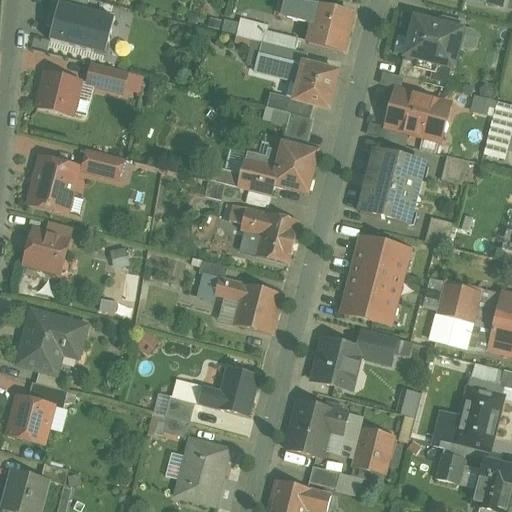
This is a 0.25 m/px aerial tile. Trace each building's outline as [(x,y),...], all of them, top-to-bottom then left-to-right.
[(355,15),(295,0),(285,0),(285,1),(292,2),(287,19),(315,26),(310,45),(345,54),(355,15)] [(488,0),(487,5),(503,9),(505,0),(488,0)] [(115,20),(59,5),(49,42),(106,57),(115,20)] [(444,25),(415,18),(405,58),(419,61),(420,57),(438,62),(437,66),(455,71),(466,31),(454,28),(456,23),(445,21),(444,25)] [(300,41),(266,32),(263,44),(297,52),(300,41)] [(304,65),(287,61),(283,79),(299,83),(304,65)] [(128,74),(93,65),(88,86),(123,95),(128,74)] [(339,73),(304,65),(299,83),(295,101),(295,102),(315,107),(330,111),(339,73)] [(78,82),(48,75),(39,110),(72,118),(77,100),(74,97),(78,82)] [(451,106),(397,92),(387,128),(442,142),(451,106)] [(315,107),(295,102),(295,101),(289,99),(285,113),(291,115),(311,120),(315,107)] [(511,106),(500,104),(497,115),(511,118),(511,106)] [(311,120),(291,115),(285,140),(308,146),(315,121),(311,120)] [(509,140),(492,135),(487,156),(504,160),(509,140)] [(320,154),(284,145),(278,169),(252,162),(250,169),(245,191),(272,198),(273,198),(275,187),(309,196),(320,154)] [(124,161),(89,152),(84,172),(119,181),(124,161)] [(355,220),(360,221),(373,154),(361,152),(356,181),(363,182),(355,220)] [(426,165),(378,153),(362,214),(410,226),(415,209),(409,208),(413,195),(418,196),(418,195),(413,194),(417,181),(422,183),(426,165)] [(470,164),(448,158),(442,182),(464,188),(470,164)] [(80,170),(42,160),(38,176),(36,178),(34,183),(36,186),(31,206),(65,215),(70,198),(73,196),(80,170)] [(231,164),(216,160),(210,182),(226,186),(231,164)] [(250,169),(231,164),(226,186),(245,191),(250,169)] [(301,224),(248,210),(242,233),(263,238),(258,258),(290,266),(301,224)] [(454,226),(432,220),(426,243),(436,246),(448,249),(454,226)] [(511,221),(503,251),(511,253),(511,221)] [(71,242),(34,232),(25,265),(56,273),(60,259),(66,261),(71,242)] [(408,251),(365,240),(362,252),(360,251),(357,265),(402,277),(408,251)] [(448,249),(436,246),(428,278),(427,280),(447,284),(432,342),(468,351),(491,260),(448,249)] [(229,268),(204,262),(200,275),(206,277),(206,275),(221,279),(226,280),(229,268)] [(402,277),(357,265),(356,266),(358,266),(356,276),(354,276),(350,289),(395,301),(402,277)] [(221,279),(206,275),(206,277),(200,299),(215,303),(217,298),(216,297),(221,279)] [(226,280),(221,279),(216,297),(217,298),(241,304),(235,327),(273,337),(283,295),(226,280)] [(395,301),(350,289),(347,303),(349,304),(346,315),(389,326),(395,301)] [(511,296),(501,294),(492,329),(488,328),(486,333),(491,334),(487,352),(511,358),(511,296)] [(88,328),(33,314),(29,330),(30,331),(25,349),(24,349),(19,367),(41,373),(57,377),(57,376),(64,351),(80,355),(88,328)] [(398,341),(363,332),(359,350),(363,351),(361,359),(392,366),(395,355),(398,341)] [(413,345),(398,341),(395,355),(410,358),(413,345)] [(359,350),(326,342),(320,364),(319,364),(314,382),(348,391),(354,368),(358,369),(361,359),(363,351),(359,350)] [(308,363),(303,387),(312,389),(317,365),(308,363)] [(261,378),(228,370),(222,393),(205,389),(200,406),(251,419),(261,378)] [(493,449),(511,385),(511,382),(478,372),(458,439),(493,449)] [(57,377),(41,373),(37,386),(62,392),(65,378),(57,376),(57,377)] [(62,392),(37,386),(34,385),(30,401),(53,407),(53,408),(65,412),(69,394),(62,392)] [(409,433),(416,395),(400,392),(395,416),(402,417),(399,432),(409,433)] [(30,401),(20,399),(10,438),(43,446),(47,444),(50,431),(48,427),(53,408),(53,407),(30,401)] [(336,412),(300,404),(287,453),(323,462),(331,432),(336,412)] [(351,416),(336,412),(331,432),(346,436),(351,416)] [(384,436),(364,431),(354,469),(375,475),(384,436)] [(229,451),(192,442),(178,498),(215,507),(229,451)] [(466,461),(444,456),(435,492),(456,498),(466,461)] [(511,467),(486,461),(474,508),(490,511),(508,511),(511,496),(511,467)] [(69,472),(46,466),(43,480),(49,481),(49,483),(66,487),(69,472)] [(341,476),(314,469),(310,485),(337,492),(341,476)] [(43,480),(14,472),(4,511),(41,511),(49,483),(49,481),(43,480)] [(372,484),(341,476),(337,492),(336,492),(368,500),(372,484)] [(329,511),(333,498),(280,484),(272,511),(329,511)]
